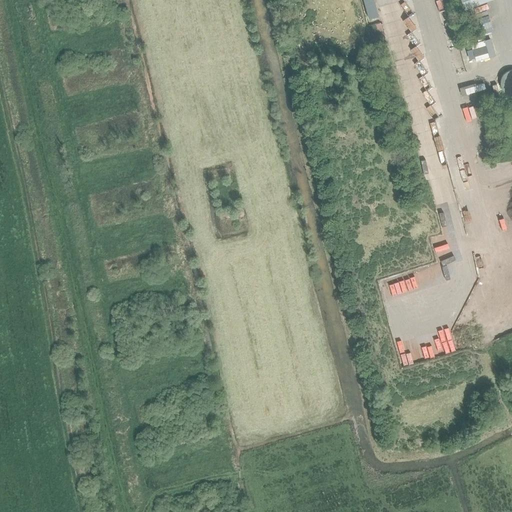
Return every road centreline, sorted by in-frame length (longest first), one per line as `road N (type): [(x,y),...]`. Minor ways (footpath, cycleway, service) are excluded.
road 1 (unknown): [(458,216),(466,269),(406,299),(401,325),(410,341),(444,344),(497,322),(484,234)]
road 2 (unknown): [(458,216),(387,0)]
